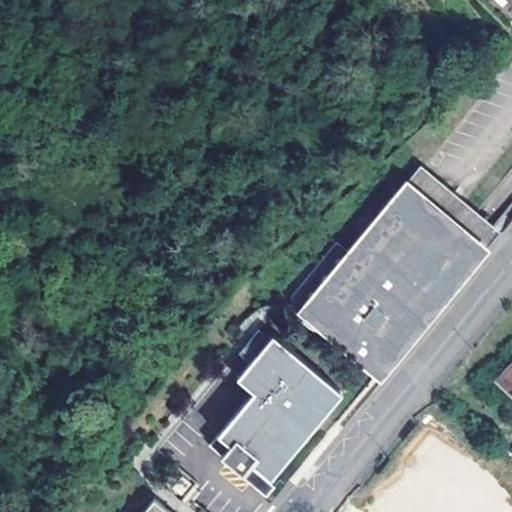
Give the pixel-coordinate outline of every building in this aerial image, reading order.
[(493,229),(423,172),(354,254),(339,243),(294,296),(380,366),(404,337),(493,229)] [(262,384),(216,437),(249,465),(253,461),(256,457),(259,454),(278,471),(350,384),(281,327),(245,369),(262,384)] [(511,394),(511,361),(495,380),(511,394)] [(441,449),(428,440),(409,465),(422,475),(441,449)] [(253,461),(249,465),(259,473),(266,465),(256,457),(253,461)] [(195,511),(166,486),(147,508),(142,504),(137,509),(139,511),(195,511)]
